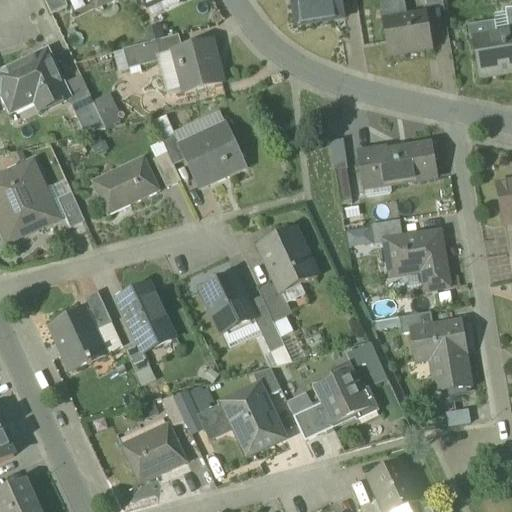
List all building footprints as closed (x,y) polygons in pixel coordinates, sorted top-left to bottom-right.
[(71,7),(67,0),(47,0),(58,22),(74,14),(71,7)] [(121,0),(67,0),(71,7),(86,0),(98,0),(104,14),(124,5),(121,0)] [(140,0),(148,18),(189,0),(140,0)] [(292,0),(297,31),(352,22),(348,0),(292,0)] [(446,0),(427,0),(430,16),(432,26),(451,24),(446,0)] [(511,14),(511,15),(511,18),(511,40),(475,47),(482,85),(511,79),(511,14)] [(430,16),(386,22),(392,65),(436,59),(432,26),(430,16)] [(132,70),(175,58),(189,54),(185,40),(128,56),(132,70)] [(189,54),(175,58),(186,97),(228,85),(217,46),(189,54)] [(0,82),(8,99),(18,121),(41,111),(45,121),(82,104),(73,86),(57,51),(0,76),(0,82)] [(95,106),(84,81),(73,86),(82,104),(85,111),(95,106)] [(231,126),(181,147),(190,166),(205,196),(253,175),(231,126)] [(171,156),(179,172),(190,166),(181,147),(175,136),(164,141),(171,156)] [(348,144),(333,147),(338,177),(352,174),(348,144)] [(438,145),(364,154),(369,194),(443,185),(438,145)] [(179,172),(171,156),(159,162),(172,191),(185,185),(179,172)] [(166,198),(149,164),(97,190),(114,224),(166,198)] [(57,206),(40,166),(0,183),(0,221),(12,248),(66,224),(57,206)] [(511,188),(499,191),(506,232),(511,231),(511,188)] [(77,196),(57,206),(66,224),(75,241),(94,232),(77,196)] [(406,242),(403,226),(375,231),(378,247),(389,245),(406,242)] [(304,231),(262,250),(279,285),(286,300),(327,281),(304,231)] [(406,242),(389,245),(393,282),(428,278),(430,295),(457,292),(450,237),(406,242)] [(238,284),(203,300),(222,341),(257,325),(238,284)] [(151,285),(114,302),(141,360),(178,342),(151,285)] [(294,319),(286,300),(279,285),(262,292),(277,326),(294,319)] [(92,317),(52,335),(72,378),(112,360),(92,317)] [(468,327),(415,335),(421,371),(435,369),(440,399),(478,394),(468,327)] [(123,350),(142,390),(156,384),(137,344),(123,350)] [(356,375),(318,392),(326,411),(299,423),(310,447),(337,435),(338,435),(376,418),(356,375)] [(272,402),(285,397),(275,376),(258,384),(261,390),(224,406),(227,411),(205,421),(216,447),(238,437),(251,465),(293,446),(272,402)] [(165,408),(175,430),(178,435),(189,430),(176,403),(165,408)] [(0,415),(0,471),(26,460),(4,414),(0,415)] [(178,435),(175,430),(126,452),(144,489),(192,467),(178,435)] [(372,485),(382,507),(370,511),(418,511),(423,510),(405,470),(372,485)] [(46,511),(34,485),(0,500),(0,511),(46,511)]
